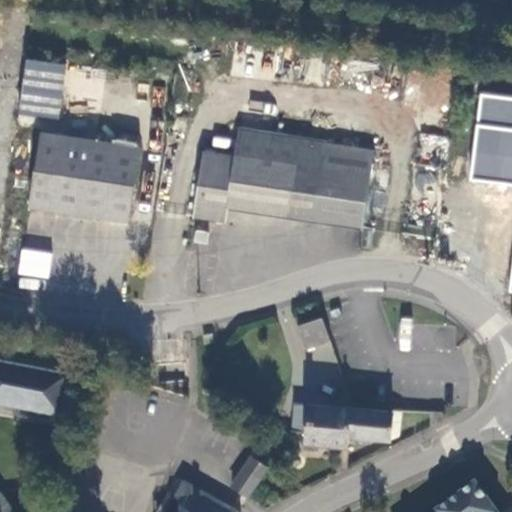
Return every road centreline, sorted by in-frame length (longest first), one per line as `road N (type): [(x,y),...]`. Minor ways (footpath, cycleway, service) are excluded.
road 1 (residential): [(142,323),(385,271),(475,309),(511,357)]
road 2 (unknown): [(82,96),(140,118),(147,132),(147,211),(89,319)]
road 3 (residential): [(192,95),(142,323)]
road 4 (tertiary): [(303,511),(506,414)]
road 5 (residential): [(0,302),(142,323)]
